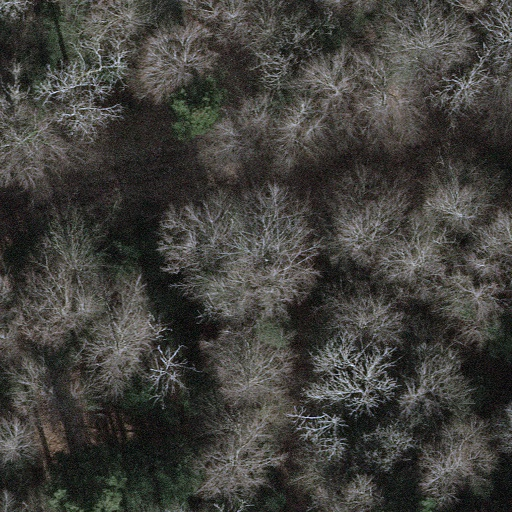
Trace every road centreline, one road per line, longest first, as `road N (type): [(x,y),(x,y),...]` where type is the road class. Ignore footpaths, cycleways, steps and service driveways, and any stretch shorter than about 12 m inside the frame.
road 1 (track): [(511,94),(0,178)]
road 2 (track): [(0,243),(92,162)]
